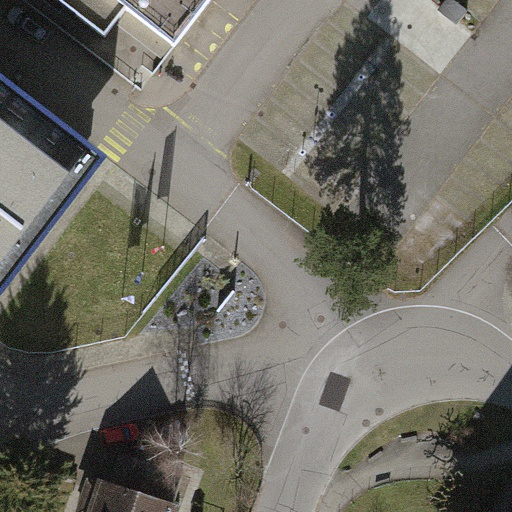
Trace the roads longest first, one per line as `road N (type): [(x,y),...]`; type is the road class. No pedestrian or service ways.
road 1 (residential): [(335,398),(256,379),(12,415),(0,426)]
road 2 (residential): [(440,343),(381,353),(335,398)]
road 3 (residential): [(335,398),(290,511)]
